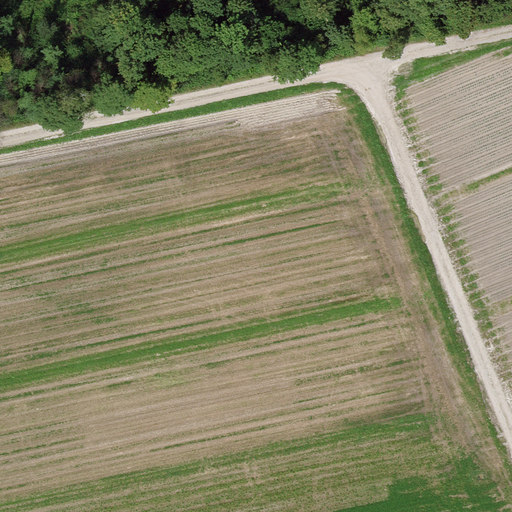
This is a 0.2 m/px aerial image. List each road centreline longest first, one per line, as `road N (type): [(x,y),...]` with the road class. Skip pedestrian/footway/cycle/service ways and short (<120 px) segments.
road 1 (track): [(511,30),(0,137)]
road 2 (track): [(363,62),(511,424)]
